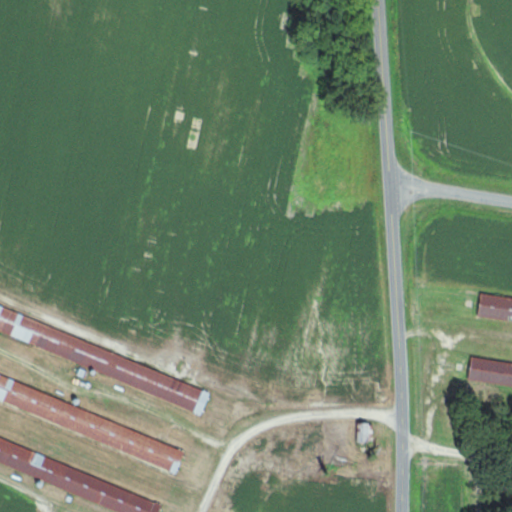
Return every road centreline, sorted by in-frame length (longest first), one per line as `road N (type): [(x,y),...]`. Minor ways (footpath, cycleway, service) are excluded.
road 1 (residential): [(402,511),(378,0)]
road 2 (residential): [(511,200),(390,182)]
